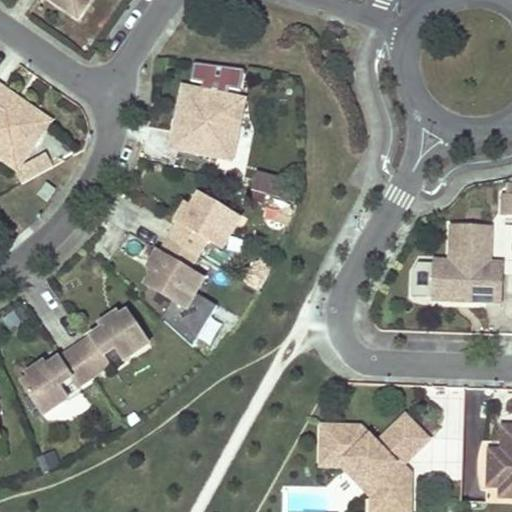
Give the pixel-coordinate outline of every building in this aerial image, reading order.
[(59,0),(60,0),(55,7),(73,19),(85,0),(59,0)] [(180,131),(172,130),(168,150),(227,162),(238,103),(180,91),(177,107),(185,109),(180,131)] [(9,99),(0,92),(0,161),(13,171),(45,124),(20,107),(16,113),(4,105),(9,99)] [(16,113),(20,107),(9,99),(4,105),(16,113)] [(180,131),(185,109),(177,107),(172,130),(180,131)] [(251,175),(252,195),(279,195),(278,174),(251,175)] [(42,204),(51,192),(43,186),(34,197),(42,204)] [(509,213),(509,218),(511,218),(511,197),(504,197),(503,213),(509,213)] [(217,236),(224,240),(234,224),(195,201),(187,214),(182,211),(173,226),(175,227),(165,243),(193,260),(202,244),(209,248),(217,236)] [(467,305),(503,306),(504,276),(485,276),(486,265),(491,262),(492,229),(452,228),(451,264),(434,264),(433,304),(454,304),(455,297),(467,297),(467,305)] [(209,248),(216,253),(224,240),(217,236),(209,248)] [(193,260),(165,243),(156,259),(154,258),(145,273),(150,276),(142,289),(181,312),(191,296),(183,292),(191,279),(184,275),(193,260)] [(244,284),(259,293),(270,270),(256,262),(244,284)] [(486,265),(485,276),(504,276),(504,266),(486,265)] [(183,292),(191,296),(198,284),(191,279),(183,292)] [(117,365),(143,348),(123,319),(115,324),(112,319),(94,331),(97,335),(69,354),(87,380),(103,370),(97,361),(109,353),(117,365)] [(17,390),(37,420),(62,403),(54,390),(65,382),(71,391),(87,380),(69,354),(42,373),(39,369),(21,380),(24,385),(17,390)] [(433,445),(408,420),(380,448),(363,432),(324,431),(323,464),(348,465),(391,509),(413,509),(414,478),(409,478),(404,473),(433,445)] [(511,446),(511,447),(511,454),(504,454),(491,454),(490,474),(510,475),(510,498),(511,497),(511,446)] [(40,471),(58,467),(55,453),(37,457),(40,471)] [(413,511),(413,509),(391,509),(348,465),(323,464),(323,472),(345,472),(374,503),(374,511),(413,511)] [(502,503),(511,503),(511,497),(510,498),(510,475),(490,474),(490,493),(502,493),(502,503)]
